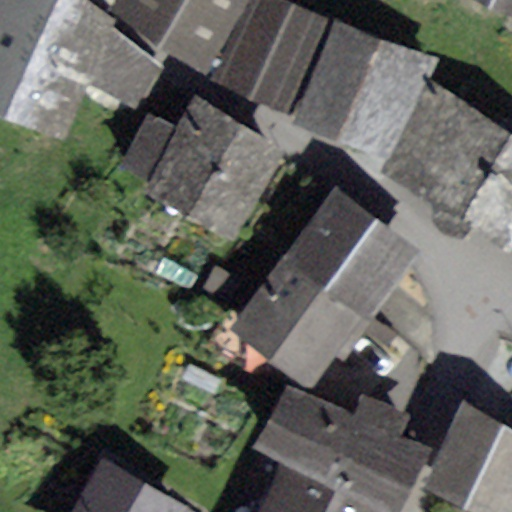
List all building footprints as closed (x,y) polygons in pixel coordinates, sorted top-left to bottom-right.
[(95,0),(0,0),(0,107),(65,136),(90,78),(139,109),(167,68),(112,22),(116,16),(95,0)] [(113,0),(111,4),(205,68),(248,0),(113,0)] [(334,17),(296,0),(250,0),(212,77),(291,112),(334,17)] [(440,55),(334,17),(296,115),(387,156),(429,75),(440,55)] [(511,127),(429,75),(387,156),(381,167),(511,249),(511,127)] [(316,149),(200,90),(185,119),(152,102),(117,169),(248,235),(285,163),(304,173),(316,149)] [(418,245),(336,184),(229,325),(311,387),(418,245)] [(356,407),(287,377),(256,443),(280,456),(254,511),(396,511),(431,442),(400,430),(410,410),(364,388),(356,407)] [(511,511),(511,424),(463,395),(425,482),(480,511),(511,511)] [(201,511),(202,510),(102,452),(66,511),(201,511)]
